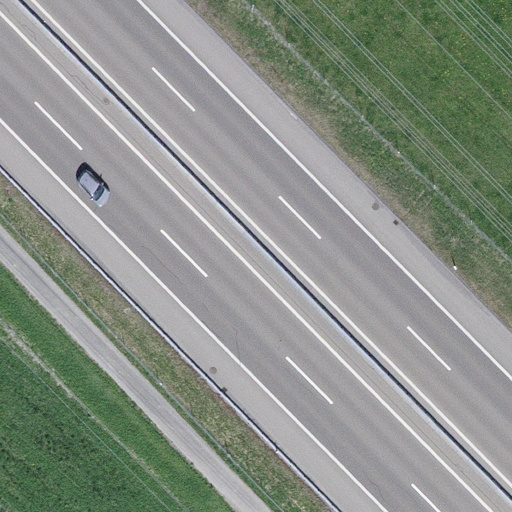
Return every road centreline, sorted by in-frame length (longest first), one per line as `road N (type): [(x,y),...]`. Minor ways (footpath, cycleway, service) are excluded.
road 1 (motorway): [(0,69),(436,511)]
road 2 (motorway): [(511,431),(87,0)]
road 3 (track): [(259,511),(0,245)]
